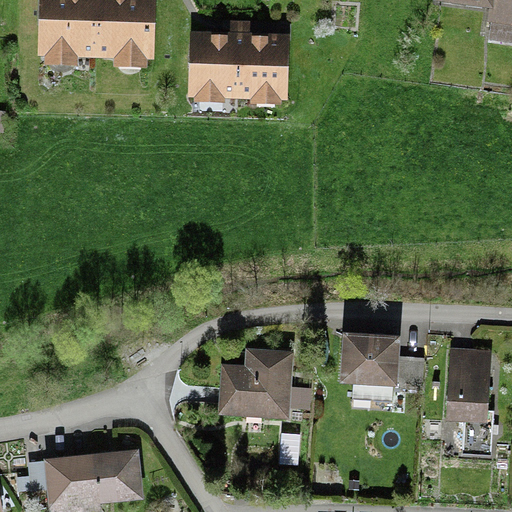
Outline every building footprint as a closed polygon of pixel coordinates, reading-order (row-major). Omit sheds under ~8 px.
[(152,0),(44,0),(43,54),(150,57),(152,0)] [(511,0),(447,0),(447,6),(501,12),(499,31),(511,32),(511,0)] [(233,39),(194,39),(193,99),(283,101),(284,41),(246,40),(247,29),(233,29),(233,39)] [(413,345),(356,341),(354,392),(410,395),(413,345)] [(499,355),(457,354),(455,430),(497,431),(499,355)] [(253,374),(228,372),(225,422),(297,427),(302,360),(254,357),(253,374)] [(146,461),(53,470),(56,511),(109,511),(110,510),(150,506),(146,461)]
